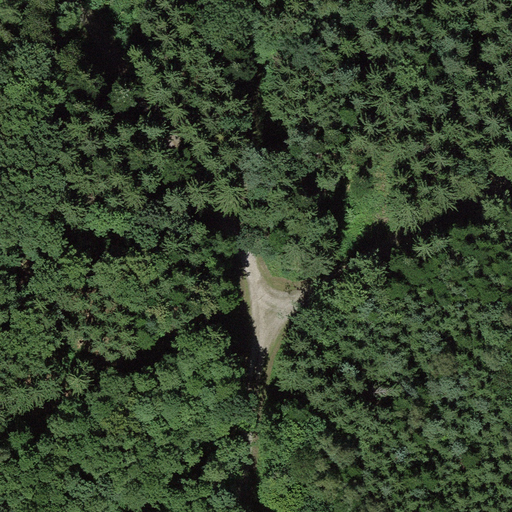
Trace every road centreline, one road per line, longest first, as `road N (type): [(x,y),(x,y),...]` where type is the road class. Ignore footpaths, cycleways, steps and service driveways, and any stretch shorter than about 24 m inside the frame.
road 1 (track): [(247,511),(251,399),(269,332),(323,285),(511,178)]
road 2 (track): [(269,332),(247,250),(244,199),(272,0)]
road 3 (track): [(247,250),(76,0)]
